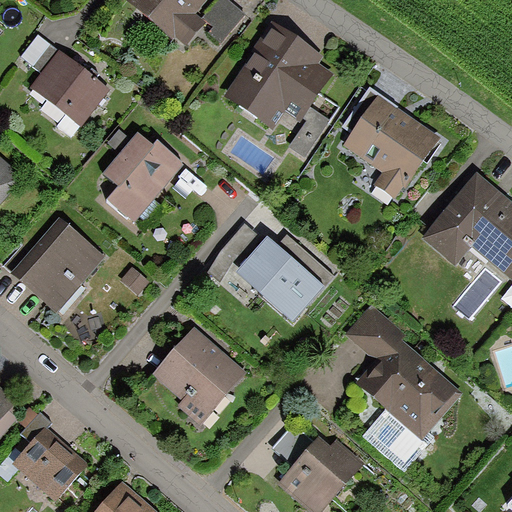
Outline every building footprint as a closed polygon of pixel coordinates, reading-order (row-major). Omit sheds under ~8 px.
[(125,0),(172,39),(175,35),(187,45),(207,21),(203,18),(197,13),(208,0),(125,0)] [(247,13),(230,0),(216,0),(203,18),(207,21),(213,26),(208,33),(222,44),(247,13)] [(251,51),(254,54),(224,98),(273,128),(283,111),(300,121),(303,117),(310,106),(333,73),(319,63),(324,56),(272,19),(251,51)] [(107,89),(37,36),(20,57),(40,72),(30,85),(80,123),(107,89)] [(398,105),(371,87),(345,126),(354,132),(344,146),(384,172),(376,183),(396,197),(404,185),(406,187),(440,137),(396,108),(398,105)] [(331,121),(310,106),(303,117),(309,121),(292,146),(307,156),(331,121)] [(118,189),(108,200),(136,223),(186,161),(157,138),(152,145),(137,132),(132,138),(120,129),(108,143),(120,153),(101,175),(118,189)] [(0,203),(24,176),(0,154),(0,203)] [(511,281),(511,202),(477,173),(423,238),(456,266),(471,248),(511,282),(511,281)] [(104,256),(59,218),(11,275),(56,313),(104,256)] [(241,268),(264,240),(245,224),(221,252),(208,274),(220,283),(234,262),(241,268)] [(287,234),(278,245),(324,287),(334,276),(287,234)] [(241,268),(236,273),(293,320),(324,287),(278,245),(267,236),(264,240),(241,268)] [(143,284),(128,270),(118,282),(133,295),(143,284)] [(370,305),(345,334),(372,357),(352,381),(422,440),(463,393),(401,340),(405,335),(370,305)] [(192,328),(151,376),(180,401),(176,405),(200,425),(245,372),(192,328)] [(0,439),(19,419),(10,411),(17,403),(0,388),(0,439)] [(38,417),(30,410),(20,421),(28,429),(23,434),(32,442),(13,464),(56,502),(90,464),(50,429),(54,424),(41,413),(38,417)] [(321,511),(363,463),(336,440),(331,446),(318,435),(313,440),(294,424),(273,448),(293,465),(278,483),(312,511),(321,511)] [(158,511),(122,480),(95,511),(158,511)]
